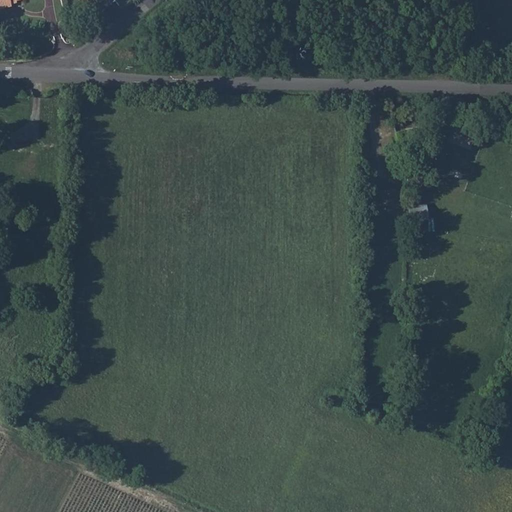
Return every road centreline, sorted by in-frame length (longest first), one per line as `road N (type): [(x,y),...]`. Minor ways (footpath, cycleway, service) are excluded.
road 1 (unclassified): [(55,75),(511,90)]
road 2 (unclassified): [(153,0),(55,75)]
